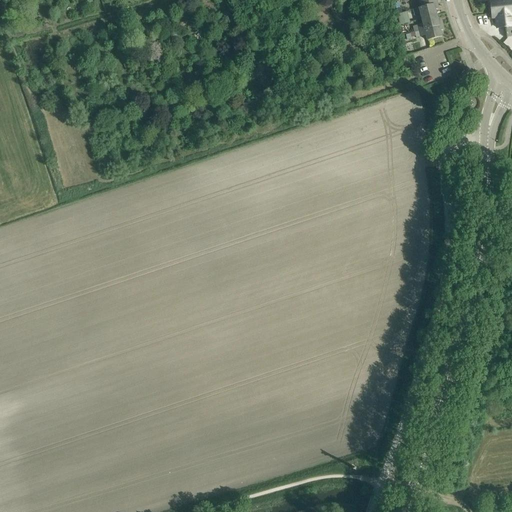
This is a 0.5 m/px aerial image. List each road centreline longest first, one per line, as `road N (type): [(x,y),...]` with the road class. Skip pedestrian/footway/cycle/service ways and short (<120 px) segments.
road 1 (unclassified): [(372,511),(439,300),(448,214),(442,164),(455,147),(487,142)]
road 2 (tertiary): [(407,511),(479,262),(487,142)]
